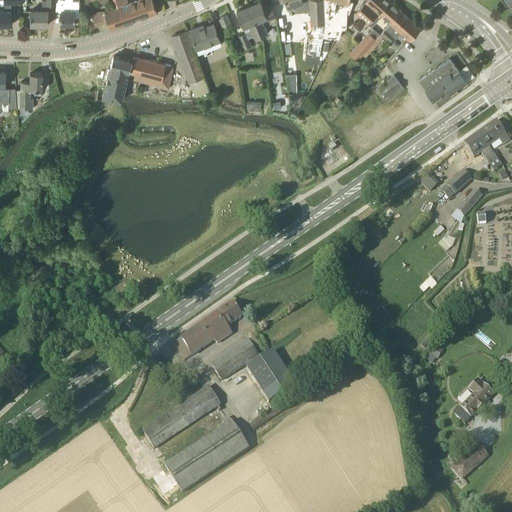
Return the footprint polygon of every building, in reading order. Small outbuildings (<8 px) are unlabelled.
[(0,10),(0,24),(12,24),(11,3),(23,3),(22,0),(3,0),(4,10),(0,10)] [(31,9),(31,24),(48,24),(48,10),(48,5),(56,5),(55,0),(42,0),(43,10),(31,9)] [(78,17),(79,1),(65,1),(65,0),(57,0),(55,11),(61,12),(61,24),(75,24),(75,17),(78,17)] [(137,0),(126,4),(124,0),(115,0),(118,7),(104,11),(101,11),(101,10),(91,13),(95,25),(108,21),(110,29),(125,24),(158,13),(153,0),(137,0)] [(270,24),(278,21),(271,3),(263,7),(261,0),(259,1),(258,0),(257,0),(254,1),(254,3),(249,5),(263,36),(269,34),(262,19),(267,17),(270,24)] [(280,0),(281,2),(285,0),(290,14),(297,11),(296,6),(303,4),(304,9),(310,7),(311,34),(307,35),(306,53),(319,56),(320,50),(322,39),(323,35),(328,36),(328,24),(326,0),(280,0)] [(350,0),(326,0),(328,24),(328,36),(339,38),(342,29),(346,29),(347,9),(350,10),(353,2),(351,0),(350,0)] [(379,13),(390,1),(389,0),(366,0),(356,12),(355,12),(355,13),(367,24),(378,12),(379,13)] [(509,9),(511,8),(511,9),(511,0),(502,0),(507,8),(508,8),(509,9)] [(391,24),(402,11),(390,1),(379,13),(378,12),(367,24),(371,28),(381,16),(391,24)] [(263,36),(249,5),(237,10),(243,26),(249,24),(255,39),(263,36)] [(409,41),(414,35),(420,28),(402,11),(391,24),(381,35),(389,42),(394,37),(395,39),(401,33),(409,41)] [(224,26),(231,23),(227,14),(220,17),(224,26)] [(220,39),(214,23),(200,28),(199,26),(190,29),(197,48),(220,39)] [(209,91),(187,30),(172,36),(194,96),(204,93),(208,104),(213,102),(209,91)] [(358,60),(363,54),(381,35),(380,34),(376,39),(369,32),(350,53),(358,60)] [(246,33),(238,36),(243,48),(251,45),(246,33)] [(366,57),(384,37),(381,35),(363,54),(366,57)] [(132,60),(114,55),(102,98),(123,101),(131,70),(136,72),(134,78),(167,88),(173,65),(133,55),(132,60)] [(458,70),(450,59),(419,80),(433,101),(448,91),(451,94),(467,82),(458,70)] [(0,99),(8,100),(9,89),(5,89),(6,72),(0,71),(0,99)] [(281,71),(270,73),(272,84),(283,82),(281,71)] [(43,89),(43,73),(30,73),(31,81),(22,80),(22,91),(20,91),(20,108),(33,109),(33,97),(31,97),(31,89),(43,89)] [(388,100),(404,88),(394,76),(378,87),(388,100)] [(344,106),(340,101),(342,99),(338,96),(333,100),(342,108),(344,106)] [(482,131),(491,145),(498,140),(502,145),(510,140),(496,121),(482,131)] [(488,163),(495,158),(488,148),(491,145),(482,131),(471,139),(488,163)] [(454,196),(471,181),(463,171),(446,186),(447,187),(441,192),(444,195),(448,199),(453,194),(454,196)] [(505,173),(499,176),(500,178),(502,181),(508,178),(507,176),(505,173)] [(430,175),(421,182),(430,192),(439,184),(430,175)] [(459,223),(465,217),(482,197),(476,191),(452,217),(459,223)] [(478,217),(479,224),(486,223),(485,216),(478,217)] [(448,235),(438,244),(446,252),(456,242),(448,235)] [(217,344),(233,332),(228,326),(241,316),(232,303),(180,339),(181,340),(174,344),(185,361),(191,356),(192,357),(215,341),(217,344)] [(221,382),(259,358),(248,340),(211,364),(221,382)] [(437,360),(442,351),(437,347),(433,353),(431,352),(430,354),(429,355),(435,358),(437,360)] [(268,403),(295,386),(273,351),(246,369),(268,403)] [(464,423),(493,395),(479,380),(468,390),(473,395),(454,413),(464,423)] [(154,450),(221,405),(208,387),(142,431),(154,450)] [(182,493),(249,450),(231,422),(164,465),(182,493)] [(461,480),(488,457),(479,447),(474,441),(453,458),(459,464),(452,469),(461,480)]
